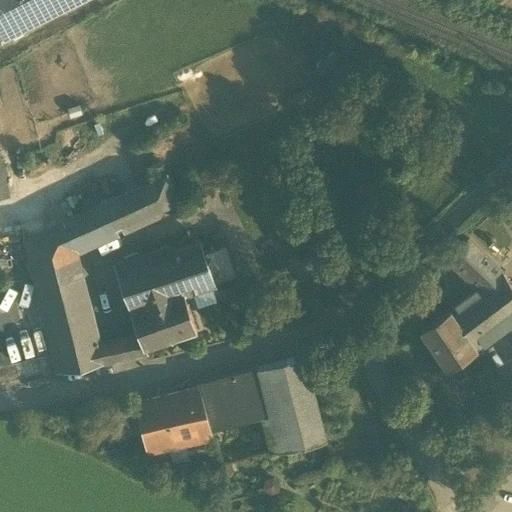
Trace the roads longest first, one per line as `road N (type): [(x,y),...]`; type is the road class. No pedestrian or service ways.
road 1 (unclassified): [(0,402),(309,336),(350,309)]
road 2 (residential): [(350,309),(358,351),(452,511)]
road 3 (residential): [(511,165),(350,309)]
